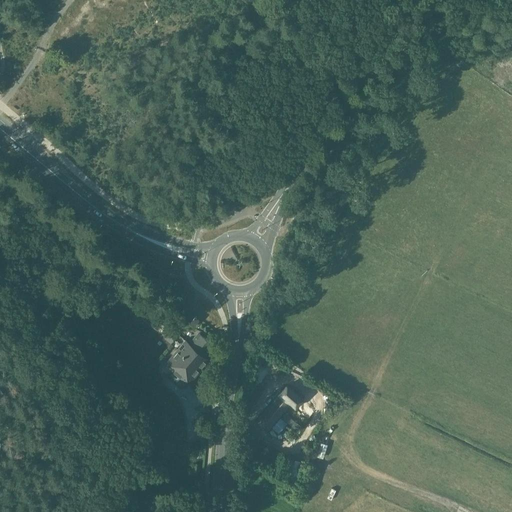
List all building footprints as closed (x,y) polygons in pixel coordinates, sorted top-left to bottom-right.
[(463,58),(511,31),(511,27),(430,72),(359,182),(263,335),(261,339),(259,343),(258,348),(247,412),(248,412),(249,412),(260,352),(261,345),(264,339),(431,74),(463,58)] [(348,158),(344,165),(351,169),(355,163),(348,158)] [(313,230),(318,223),(313,220),(308,227),(313,230)] [(196,318),(194,320),(190,325),(194,328),(199,322),(196,318)] [(171,336),(169,334),(164,339),(171,345),(180,336),(175,331),(171,336)] [(186,342),(166,365),(173,371),(171,373),(188,387),(209,361),(205,358),(214,347),(199,334),(190,345),(186,342)] [(268,433),(273,427),(279,434),(287,425),(280,419),(291,406),(296,410),(305,400),(287,384),(278,394),(278,395),(255,422),(268,433)] [(151,396),(156,404),(163,400),(158,392),(151,396)] [(302,428),(285,413),(281,418),(298,432),(302,428)] [(171,459),(175,444),(160,439),(155,454),(171,459)] [(302,463),(296,461),(289,459),(286,469),(283,480),(289,481),(288,483),(295,485),(302,463)] [(280,495),(295,498),(298,486),(283,482),(280,495)]
